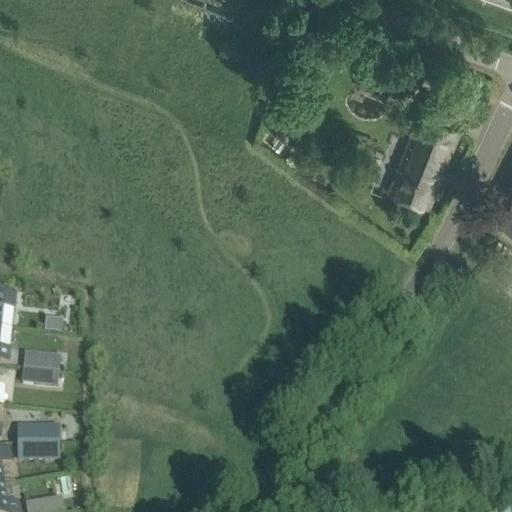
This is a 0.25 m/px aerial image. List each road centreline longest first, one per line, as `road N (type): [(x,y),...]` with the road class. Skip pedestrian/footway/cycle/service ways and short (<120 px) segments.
road 1 (residential): [(244,511),(441,245),(511,93)]
road 2 (unclassified): [(511,67),(327,0)]
